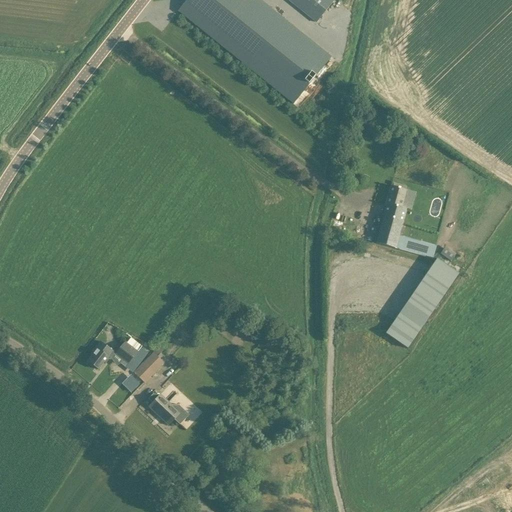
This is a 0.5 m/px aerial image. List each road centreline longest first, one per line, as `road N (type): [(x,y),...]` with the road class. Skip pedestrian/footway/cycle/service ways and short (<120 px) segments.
road 1 (unclassified): [(207,511),(62,377),(0,336)]
road 2 (unclassified): [(0,192),(143,0)]
